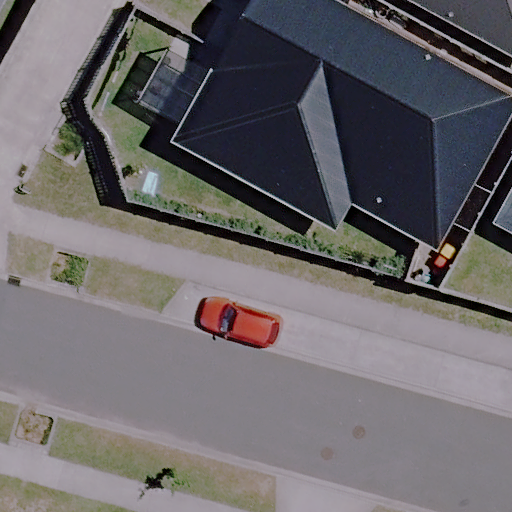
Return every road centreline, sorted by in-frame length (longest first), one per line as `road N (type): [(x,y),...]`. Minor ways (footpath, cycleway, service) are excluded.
road 1 (residential): [(511,474),(347,419),(0,330)]
road 2 (residential): [(0,166),(86,0)]
